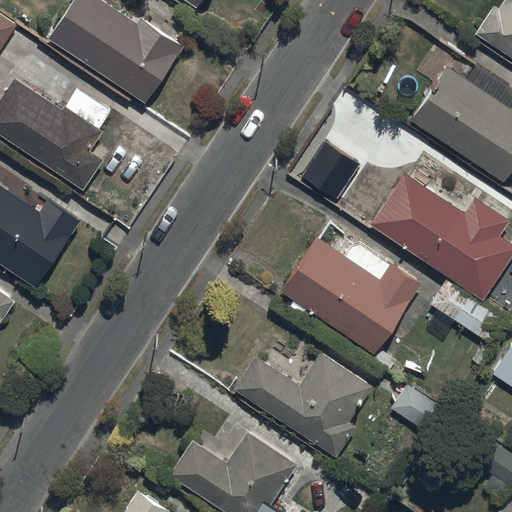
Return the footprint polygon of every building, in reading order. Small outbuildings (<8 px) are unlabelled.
[(114,0),(70,0),(49,32),(147,98),(186,41),(143,12),(140,17),(114,0)] [(494,0),(476,29),(511,52),(511,0),(501,0),(500,4),(494,0)] [(0,47),(18,22),(0,9),(0,47)] [(448,60),(411,112),(504,179),(511,168),(511,79),(474,52),(461,70),(448,60)] [(16,73),(0,96),(0,129),(84,185),(104,154),(91,145),(104,125),(65,99),(62,104),(16,73)] [(406,166),(371,220),(484,294),(511,250),(511,237),(502,230),(511,214),(511,213),(476,190),(466,206),(406,166)] [(0,178),(0,257),(37,282),(82,216),(48,194),(40,205),(0,178)] [(316,233),(282,288),(376,347),(419,279),(356,239),(347,253),(316,233)] [(504,315),(446,276),(431,298),(489,338),(494,331),(502,336),(511,324),(502,318),(504,315)] [(0,318),(16,295),(0,283),(0,318)] [(511,341),(492,370),(511,384),(511,341)] [(256,349),(233,384),(338,453),(344,444),(351,449),(359,437),(350,431),(357,421),(349,416),(372,382),(320,347),(299,378),(256,349)] [(406,378),(390,403),(440,435),(456,410),(406,378)] [(304,511),(293,504),(290,509),(272,497),(298,458),(248,424),(226,457),(193,435),(170,469),(234,511),(304,511)] [(511,449),(499,441),(484,464),(493,469),(482,486),(505,501),(511,489),(511,449)] [(171,511),(168,510),(170,508),(139,485),(119,511),(171,511)]
